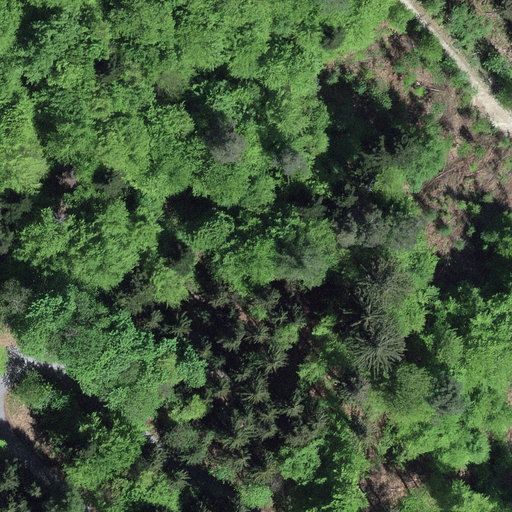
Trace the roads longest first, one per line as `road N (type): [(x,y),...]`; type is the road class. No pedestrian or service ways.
road 1 (track): [(0,372),(21,356),(59,366),(128,427),(253,511)]
road 2 (track): [(87,511),(0,410)]
